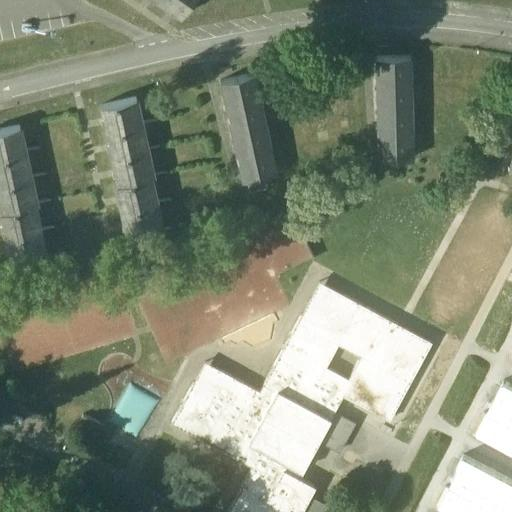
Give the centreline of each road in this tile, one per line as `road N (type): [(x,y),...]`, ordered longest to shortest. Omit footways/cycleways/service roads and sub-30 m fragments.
road 1 (residential): [(511,25),(459,16),(344,17),(170,46),(0,90)]
road 2 (residential): [(168,511),(0,416)]
